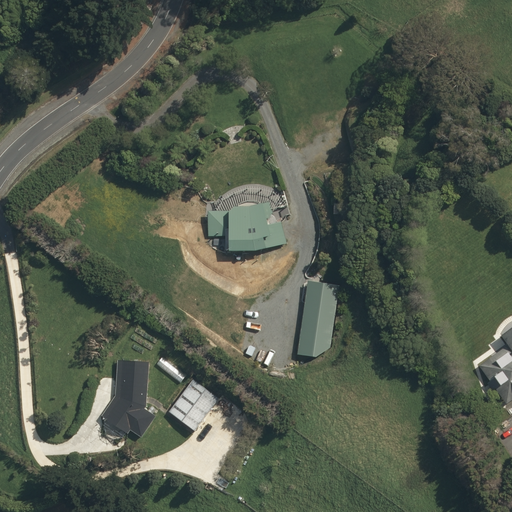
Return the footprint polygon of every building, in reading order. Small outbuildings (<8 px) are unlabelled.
[(272,215),(268,203),(248,208),(233,208),(230,211),(208,211),(208,237),(225,236),(225,252),(254,251),(287,244),(281,223),(269,226),(267,220),(272,215)] [(260,271),(245,274),(248,288),(255,287),(255,286),(263,284),(260,271)] [(339,286),(308,281),(297,355),(316,358),(331,348),(339,286)] [(479,366),(489,380),(493,377),(500,387),(495,390),(506,404),(511,400),(511,321),(511,322),(508,324),(506,326),(503,330),(501,334),(502,335),(500,336),(506,344),(491,356),(492,356),(479,366)] [(268,354),(261,337),(249,341),(255,358),(268,354)] [(130,430),(141,437),(156,416),(159,418),(161,416),(157,414),(159,411),(152,406),(148,411),(145,408),(146,406),(149,361),(117,360),(115,396),(101,416),(106,419),(104,423),(104,426),(105,434),(107,435),(113,439),(118,439),(122,438),(124,436),(126,433),(128,434),(130,430)] [(218,399),(193,380),(169,412),(194,431),(218,399)]
